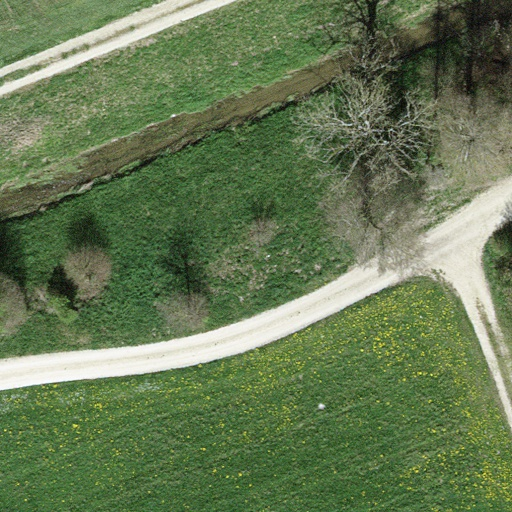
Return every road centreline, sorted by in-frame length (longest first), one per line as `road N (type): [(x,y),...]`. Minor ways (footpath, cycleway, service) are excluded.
road 1 (track): [(511,204),(454,241),(249,336),(0,376)]
road 2 (track): [(0,83),(199,0)]
road 3 (track): [(511,402),(454,241)]
